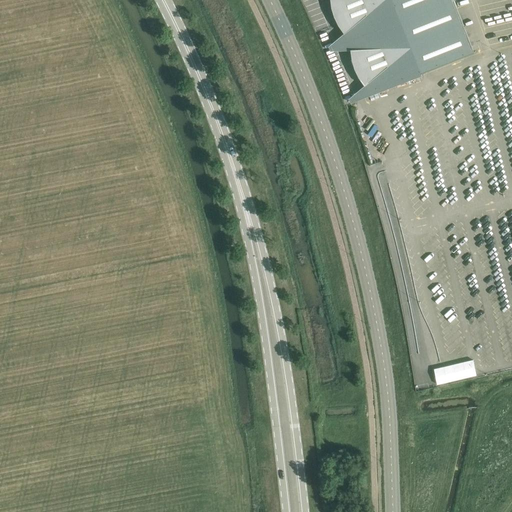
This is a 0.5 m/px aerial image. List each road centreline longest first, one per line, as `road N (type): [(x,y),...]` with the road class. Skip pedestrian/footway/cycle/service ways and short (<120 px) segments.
road 1 (unclassified): [(392,511),(379,325),(317,107),(271,0)]
road 2 (secondary): [(304,511),(274,298),(247,211)]
road 3 (secondary): [(247,211),(286,511)]
road 4 (secondary): [(247,211),(164,0)]
